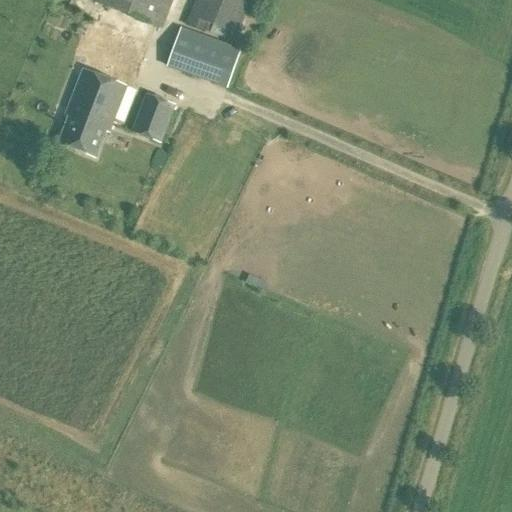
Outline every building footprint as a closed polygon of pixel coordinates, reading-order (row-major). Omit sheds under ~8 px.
[(93,0),(92,2),(162,29),(172,0),(93,0)] [(236,34),(249,0),(195,0),(186,24),(204,32),(207,22),(236,34)] [(226,89),(242,49),(181,26),(166,67),(226,89)] [(126,87),(81,70),(64,116),(67,117),(57,143),(95,157),(105,130),(109,132),(126,87)] [(161,144),(176,105),(144,93),(130,132),(161,144)]
